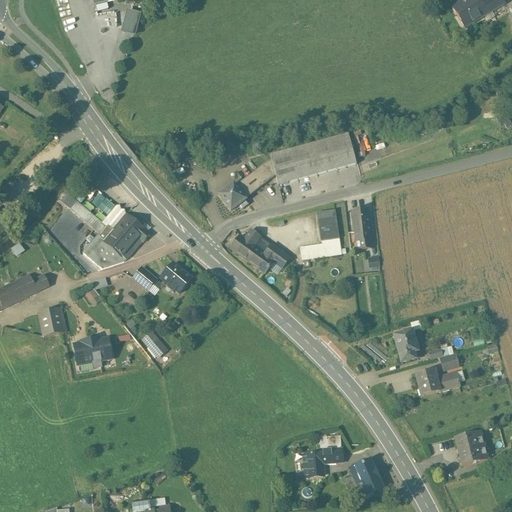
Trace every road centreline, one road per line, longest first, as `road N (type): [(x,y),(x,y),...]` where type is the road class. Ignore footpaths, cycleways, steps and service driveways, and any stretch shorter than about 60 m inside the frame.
road 1 (primary): [(201,247),(353,392),(428,511)]
road 2 (unclassified): [(511,151),(227,225),(201,247)]
road 3 (primary): [(62,85),(119,163),(201,247)]
